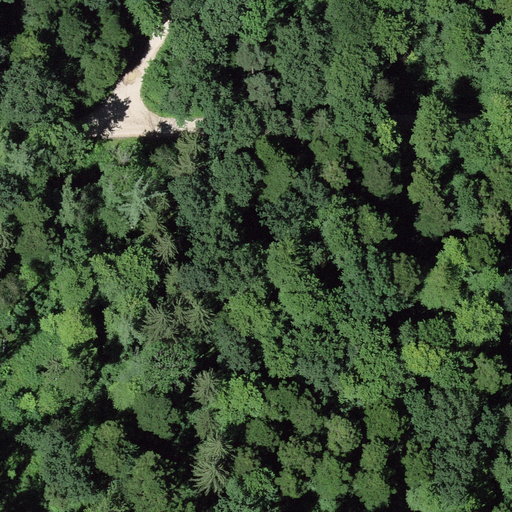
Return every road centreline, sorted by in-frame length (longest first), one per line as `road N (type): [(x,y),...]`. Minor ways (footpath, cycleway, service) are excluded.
road 1 (track): [(0,127),(511,114)]
road 2 (track): [(132,123),(137,71),(174,0)]
